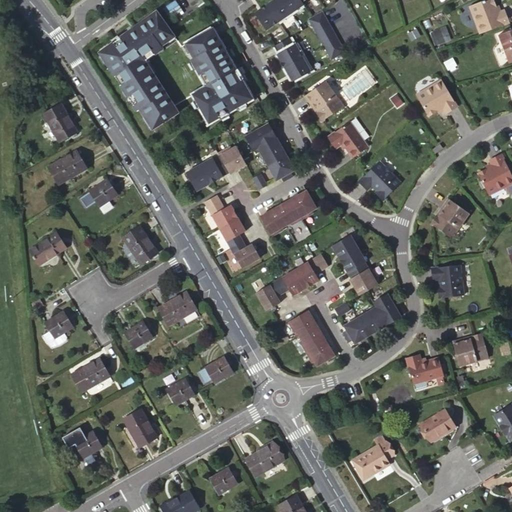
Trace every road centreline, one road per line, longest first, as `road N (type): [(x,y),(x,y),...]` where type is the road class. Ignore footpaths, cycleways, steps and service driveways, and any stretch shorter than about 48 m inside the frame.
road 1 (residential): [(193,251),(67,48)]
road 2 (residential): [(315,170),(217,0)]
road 3 (residential): [(399,230),(411,321),(358,371)]
road 4 (residential): [(268,407),(127,486)]
road 5 (residential): [(511,120),(449,157),(399,230)]
road 6 (residential): [(274,383),(193,251)]
road 7 (residential): [(193,251),(87,311)]
